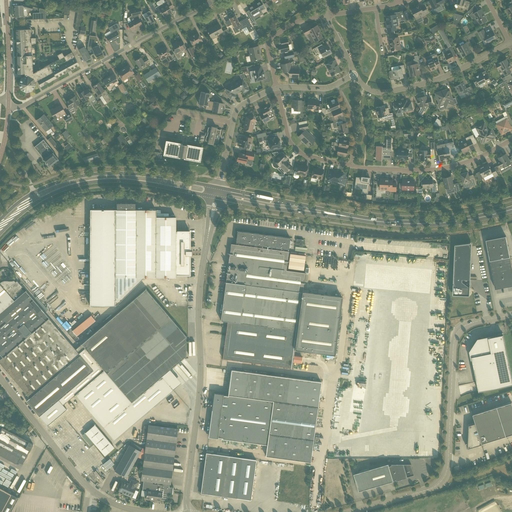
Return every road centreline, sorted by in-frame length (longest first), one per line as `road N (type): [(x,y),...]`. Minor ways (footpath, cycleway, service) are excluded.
road 1 (unclassified): [(352,511),(441,481),(454,339),(467,324),(511,314)]
road 2 (unclassified): [(187,511),(210,223)]
road 3 (secondary): [(218,188),(93,174),(33,192),(0,224)]
road 4 (residential): [(8,107),(212,0)]
road 5 (secondary): [(0,227),(39,200),(88,182),(143,182),(211,196)]
road 6 (unclassified): [(148,511),(116,503),(79,478),(0,377)]
road 7 (secondary): [(332,214),(429,223),(511,209)]
road 8 (residential): [(509,43),(444,79),(383,92),(355,74)]
road 9 (residential): [(511,140),(443,168),(350,165)]
road 10 (residential): [(218,188),(237,110),(276,88)]
road 11 (residential): [(350,165),(302,155),(288,141),(276,88)]
